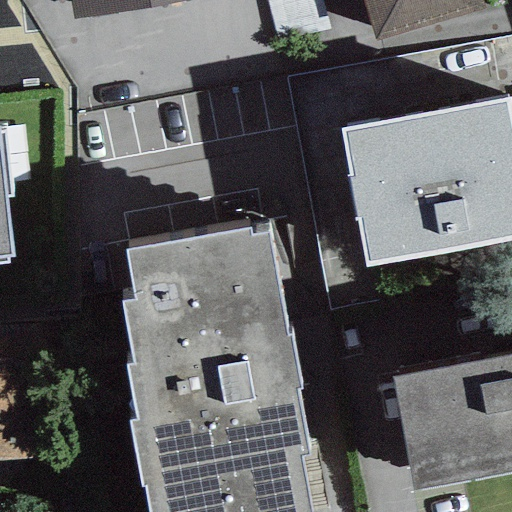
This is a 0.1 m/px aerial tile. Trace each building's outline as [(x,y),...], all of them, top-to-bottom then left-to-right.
[(70,0),(73,13),(139,0),(70,0)] [(274,0),(280,22),(330,10),(327,0),(274,0)] [(483,0),(363,0),(374,37),(485,5),(483,0)] [(511,108),(509,90),(341,121),(350,168),(344,169),(353,213),(356,212),(366,262),(511,234),(511,108)] [(0,245),(12,244),(0,131),(0,245)] [(248,219),(125,242),(134,290),(121,293),(132,353),(127,354),(137,410),(127,412),(140,478),(145,477),(151,511),(310,511),(298,448),(307,447),(295,381),(301,380),(291,326),(287,327),(267,224),(250,228),(248,219)] [(511,345),(390,368),(411,482),(511,462),(511,345)] [(30,354),(0,354),(0,456),(34,455),(30,354)]
